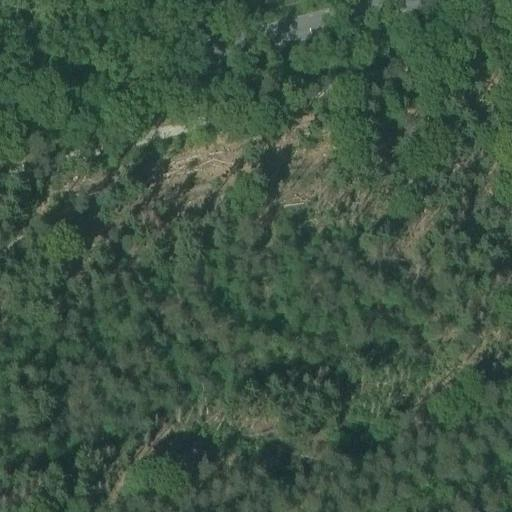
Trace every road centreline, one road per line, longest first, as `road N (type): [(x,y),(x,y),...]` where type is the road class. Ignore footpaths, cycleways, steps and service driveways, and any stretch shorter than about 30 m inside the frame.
road 1 (unknown): [(0,256),(31,236),(185,191),(320,169),(358,145),(511,102)]
road 2 (primary): [(0,107),(412,0)]
